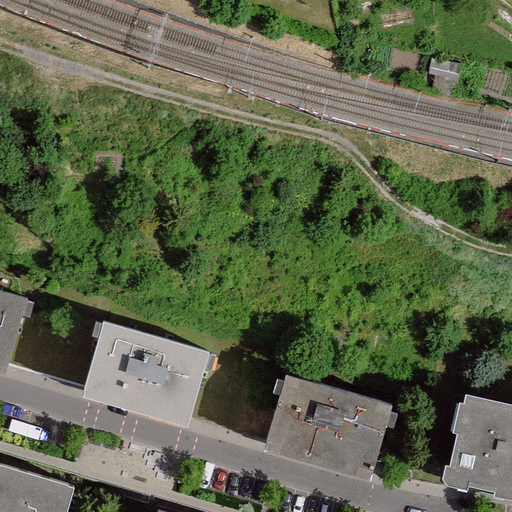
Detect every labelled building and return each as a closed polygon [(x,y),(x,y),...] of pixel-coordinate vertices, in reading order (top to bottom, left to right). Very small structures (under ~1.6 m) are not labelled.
[(0,293),(0,365),(11,368),(33,304),(0,293)] [(106,320),(83,388),(190,420),(214,353),(106,320)] [(292,369),(268,446),(373,475),(397,402),(292,369)] [(511,414),(462,404),(446,481),(511,494),(511,414)] [(64,511),(72,485),(0,465),(0,511),(64,511)]
